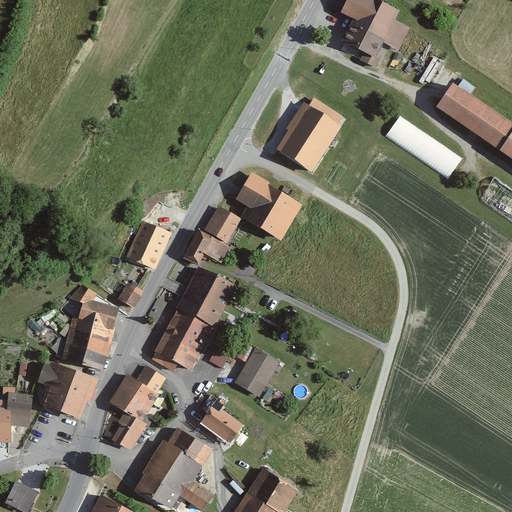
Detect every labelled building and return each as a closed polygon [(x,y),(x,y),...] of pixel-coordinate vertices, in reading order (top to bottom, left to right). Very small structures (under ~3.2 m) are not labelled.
[(401,11),(378,0),(351,0),(346,12),(359,18),(348,40),(366,49),(361,59),(379,68),(389,48),(401,54),(414,28),(397,19),(401,11)] [(511,121),(456,84),(439,108),(511,157),(511,121)] [(344,126),(306,103),(277,150),(315,174),(344,126)] [(461,157),(398,115),(384,136),(447,177),(461,157)] [(307,204),(254,172),(238,199),(249,205),(242,216),(284,241),(307,204)] [(511,190),(493,177),(478,199),(511,222),(511,190)] [(242,218),(220,206),(206,232),(229,243),(242,218)] [(172,232),(144,220),(129,255),(157,267),(172,232)] [(229,243),(206,232),(203,230),(188,258),(201,265),(205,257),(223,266),(233,246),(229,243)] [(198,266),(177,311),(217,330),(239,285),(198,266)] [(144,289),(130,282),(122,298),(136,305),(144,289)] [(74,296),(87,302),(94,304),(99,292),(84,284),(74,296)] [(94,304),(87,302),(83,317),(73,314),(67,339),(111,350),(121,310),(94,304)] [(302,314),(291,308),(280,327),(292,334),(302,314)] [(177,311),(155,356),(195,375),(217,330),(177,311)] [(63,353),(67,337),(58,335),(54,350),(63,353)] [(107,368),(111,350),(67,339),(63,357),(107,368)] [(281,361),(257,347),(237,380),(261,394),(281,361)] [(213,350),(210,360),(224,365),(228,354),(213,350)] [(101,379),(52,361),(50,367),(46,365),(41,380),(51,383),(43,404),(82,418),(89,401),(93,402),(101,379)] [(125,410),(144,421),(161,393),(128,373),(111,401),(125,410)] [(33,427),(34,395),(9,393),(9,398),(16,398),(16,426),(33,427)] [(229,401),(218,395),(202,422),(232,440),(241,426),(221,414),(229,401)] [(0,440),(15,441),(16,426),(16,398),(9,398),(0,397),(0,440)] [(149,424),(144,421),(125,410),(119,422),(123,424),(114,439),(133,450),(149,424)] [(180,426),(170,441),(205,462),(214,447),(180,426)] [(170,441),(165,438),(136,485),(175,509),(182,497),(205,511),(216,494),(194,481),(205,462),(170,441)] [(287,511),(302,489),(264,465),(234,511),(279,511),(281,510),(283,511),(287,511)] [(29,511),(40,491),(19,480),(8,502),(28,511),(29,511)] [(134,511),(102,496),(94,511),(134,511)]
